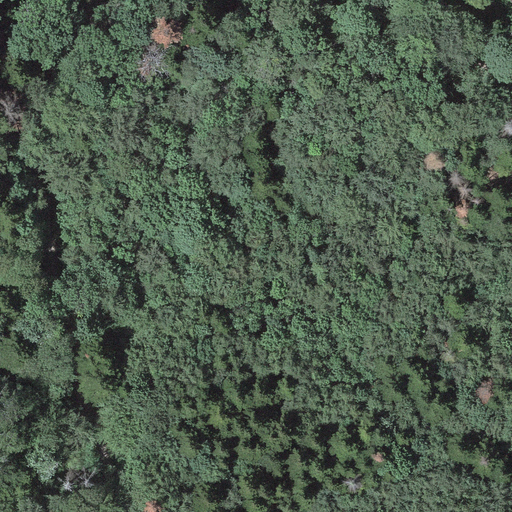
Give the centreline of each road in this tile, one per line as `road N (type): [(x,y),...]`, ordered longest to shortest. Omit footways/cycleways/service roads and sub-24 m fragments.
road 1 (track): [(119,0),(75,36),(59,64),(42,160),(62,328),(123,511)]
road 2 (track): [(511,71),(459,64),(274,0)]
